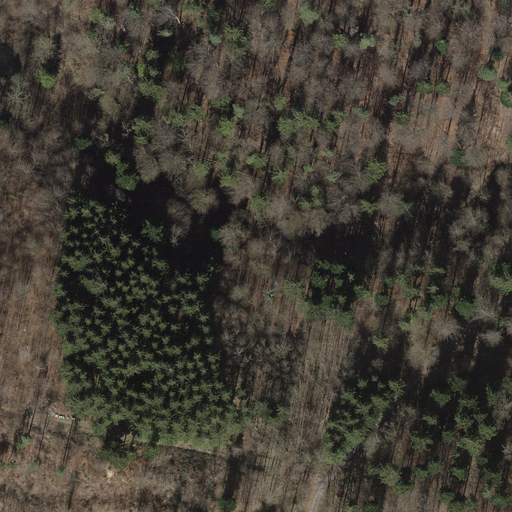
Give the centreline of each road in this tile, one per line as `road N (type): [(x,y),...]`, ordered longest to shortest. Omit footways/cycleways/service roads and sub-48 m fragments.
road 1 (track): [(327,482),(0,409)]
road 2 (track): [(227,0),(276,85),(323,114),(354,111),(377,87),(375,0)]
road 3 (track): [(511,296),(427,363),(330,477),(313,511)]
